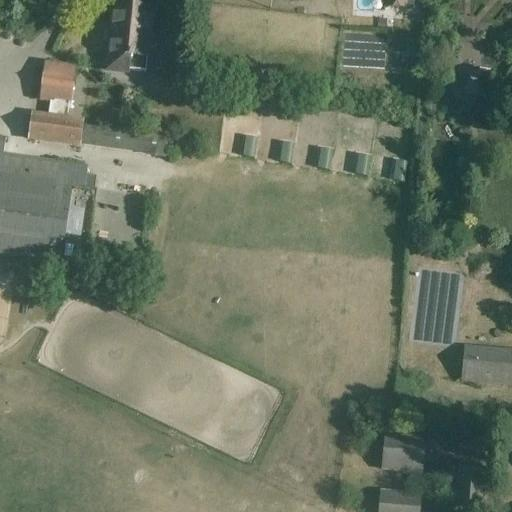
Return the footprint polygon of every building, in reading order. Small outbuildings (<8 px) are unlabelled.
[(386,0),(386,11),(406,12),(406,0),(386,0)] [(104,74),(128,77),(128,70),(146,72),(147,60),(148,49),(153,49),(157,46),(157,40),(154,36),(150,35),(152,12),(114,8),(112,26),(108,26),(104,74)] [(79,147),(81,128),(82,123),(67,121),(75,71),(47,68),(42,100),(50,101),(47,119),(34,117),(31,141),(79,147)] [(484,92),(485,81),(479,73),(469,72),(461,78),(461,88),(466,96),(476,97),(484,92)] [(81,128),(79,147),(145,156),(166,158),(169,140),(81,128)] [(0,144),(0,257),(59,266),(62,246),(66,218),(70,191),(95,195),(97,178),(87,177),(88,169),(3,158),(5,145),(0,144)] [(124,272),(139,282),(150,268),(136,257),(124,272)] [(463,383),(511,386),(511,352),(466,349),(463,383)] [(384,438),(382,474),(423,477),(425,441),(384,438)] [(453,470),(450,511),(456,511),(486,511),(489,473),(453,470)] [(380,493),(378,511),(419,511),(421,496),(380,493)]
